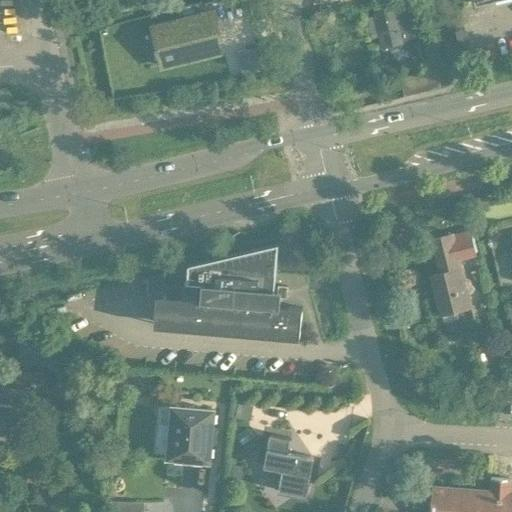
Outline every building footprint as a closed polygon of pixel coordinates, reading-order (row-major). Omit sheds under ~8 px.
[(382,46),(414,39),(409,17),(417,15),(414,1),(374,11),(375,16),(368,18),(372,33),(378,32),(382,46)] [(183,26),(153,33),(161,66),(201,57),(200,53),(222,47),(214,12),(181,20),(183,26)] [(466,28),(455,31),(457,41),(468,39),(466,28)] [(255,48),(238,51),(242,76),(260,72),(255,48)] [(234,61),(211,66),(214,78),(237,73),(234,61)] [(437,69),(400,77),(404,96),(441,88),(437,69)] [(440,314),(467,308),(464,293),(468,292),(460,259),(476,255),(470,231),(453,235),(453,233),(432,238),(440,272),(430,274),(440,314)] [(188,265),(186,282),(186,284),(202,285),(200,299),(185,298),(156,295),(154,326),(182,329),(300,339),(302,308),(280,306),(280,298),(287,298),(288,286),(278,286),(277,289),(274,289),(278,244),(188,265)] [(0,430),(3,428),(25,430),(27,406),(0,403),(0,430)] [(252,407),(238,404),(235,418),(249,420),(252,407)] [(214,410),(172,407),(167,458),(209,462),(214,410)] [(288,451),(290,438),(270,434),(263,466),(282,470),(278,491),(306,496),(314,457),(288,451)] [(429,511),(511,511),(511,491),(510,491),(511,478),(490,477),(489,490),(433,486),(432,499),(431,499),(430,499),(429,500),(428,500),(426,502),(426,503),(425,504),(425,505),(425,506),(425,507),(426,508),(426,509),(427,510),(428,511),(429,511)] [(242,479),(233,478),(231,487),(240,488),(242,479)] [(111,502),(110,511),(120,511),(121,502),(111,502)]
